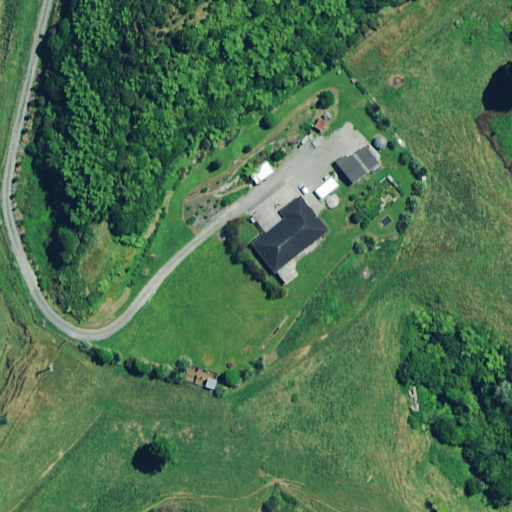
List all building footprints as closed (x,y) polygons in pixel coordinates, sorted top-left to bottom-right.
[(352,148),(335,162),(353,184),(370,170),(352,148)] [(273,171),(265,161),(249,174),(256,184),(273,171)] [(337,185),(330,177),(313,190),(320,199),(337,185)] [(286,220),(255,243),(277,272),(329,233),(301,194),(278,211),(286,220)] [(378,215),(364,199),(355,207),(369,223),(378,215)]
